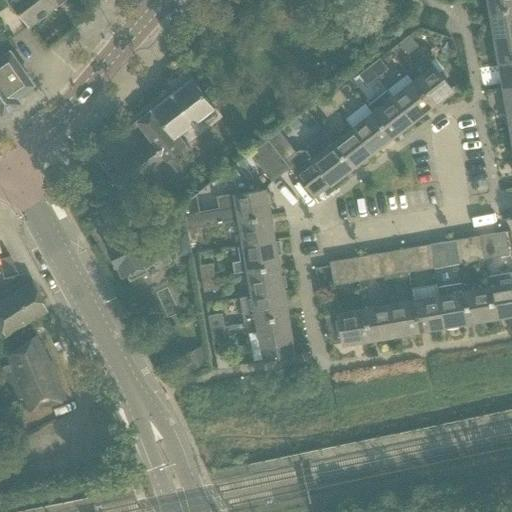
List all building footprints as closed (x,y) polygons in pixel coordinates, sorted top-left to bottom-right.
[(54,8),(47,0),(9,0),(30,27),(54,8)] [(47,0),(54,8),(64,0),(47,0)] [(511,0),(487,0),(490,14),(511,9),(511,0)] [(511,9),(490,14),(494,38),(511,35),(511,9)] [(409,35),(398,43),(407,54),(417,46),(409,35)] [(511,35),(494,38),(499,63),(511,61),(511,35)] [(0,112),(3,116),(21,104),(17,97),(34,85),(25,73),(22,69),(11,52),(0,59),(0,112)] [(380,58),(370,66),(378,77),(388,69),(380,58)] [(435,59),(431,62),(434,66),(436,69),(440,66),(435,59)] [(511,61),(499,63),(503,88),(511,86),(511,61)] [(370,66),(359,74),(368,85),(378,77),(370,66)] [(434,66),(414,82),(432,106),(453,91),(436,69),(434,66)] [(152,143),(109,176),(121,191),(137,179),(149,169),(150,169),(163,158),(166,162),(187,145),(180,136),(215,108),(203,94),(191,78),(135,122),(152,143)] [(414,82),(394,97),(412,122),(432,106),(414,82)] [(511,86),(503,88),(508,113),(511,112),(511,86)] [(366,104),(373,113),(392,137),(412,122),(394,97),(387,88),(366,104)] [(339,90),(329,97),(338,108),(347,101),(339,90)] [(329,97),(318,106),(326,117),(338,108),(329,97)] [(373,113),(353,128),(372,153),(392,137),(373,113)] [(353,128),(333,144),(352,168),(372,153),(353,128)] [(269,139),(250,153),(272,180),(290,166),(286,160),(269,139)] [(299,150),(286,160),(290,166),(311,193),(320,186),(322,189),(331,183),(331,184),(352,168),(333,144),(313,159),(308,153),(299,150)] [(195,194),(179,207),(184,216),(187,230),(200,227),(239,221),(270,215),(268,205),(272,205),(270,192),(266,193),(265,190),(235,195),(234,195),(233,195),(218,198),(220,209),(199,213),(195,194)] [(239,221),(243,246),(274,240),(270,215),(239,221)] [(200,227),(187,230),(189,243),(202,241),(200,227)] [(125,239),(107,248),(115,265),(117,264),(122,276),(127,273),(130,279),(146,271),(144,267),(154,262),(156,266),(169,260),(167,254),(163,247),(151,254),(148,248),(149,247),(141,231),(125,239)] [(505,231),(478,236),(483,260),(509,255),(505,231)] [(478,236),(454,240),(458,264),(483,260),(478,236)] [(278,265),(277,255),(281,254),(279,241),(274,242),(274,240),(243,246),(238,246),(241,262),(233,263),(234,273),(248,270),(278,265)] [(454,240),(445,242),(449,265),(458,264),(454,240)] [(416,247),(404,249),(408,273),(420,271),(416,247)] [(404,249),(379,253),(383,277),(408,273),(404,249)] [(379,253),(354,258),(358,282),(383,277),(379,253)] [(0,264),(4,279),(19,275),(9,257),(0,259),(0,264)] [(354,258),(328,262),(333,286),(358,282),(354,258)] [(213,264),(199,266),(201,279),(215,276),(213,264)] [(283,290),(283,288),(287,287),(284,276),(280,276),(278,265),(248,270),(252,295),(283,290)] [(511,272),(486,278),(488,287),(494,317),(511,313),(511,272)] [(215,276),(201,279),(204,293),(218,290),(215,276)] [(32,281),(15,292),(0,301),(0,326),(5,337),(47,311),(32,281)] [(462,283),(437,287),(438,296),(444,326),(469,321),(463,291),(462,283)] [(436,284),(411,289),(413,300),(419,330),(444,326),(438,296),(437,287),(436,284)] [(488,287),(463,291),(469,321),(494,317),(488,287)] [(243,323),(257,320),(287,315),(283,290),(252,295),(239,298),(243,323)] [(413,300),(388,304),(394,335),(419,330),(413,300)] [(388,304),(363,309),(369,339),(394,335),(388,304)] [(369,339),(363,309),(325,316),(330,345),(343,342),(343,344),(369,339)] [(224,326),(222,313),(208,316),(210,329),(224,326)] [(259,332),(248,334),(253,361),(264,360),(264,361),(293,356),(291,341),(292,341),(287,315),(257,320),(259,332)] [(224,326),(210,329),(213,342),(215,355),(229,353),(226,340),(224,326)] [(10,365),(2,367),(6,378),(14,402),(22,399),(25,409),(27,413),(39,409),(47,406),(66,401),(52,361),(50,362),(37,336),(21,348),(7,358),(10,365)] [(200,347),(180,357),(187,372),(207,363),(200,347)]
